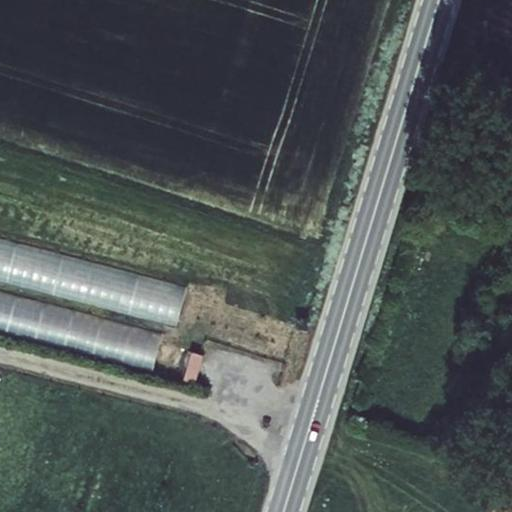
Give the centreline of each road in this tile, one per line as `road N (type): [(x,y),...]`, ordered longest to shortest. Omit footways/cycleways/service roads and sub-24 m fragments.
road 1 (primary): [(283,511),(438,0)]
road 2 (track): [(306,435),(0,354)]
road 3 (track): [(312,412),(280,405),(276,383),(257,375),(242,383),(235,416)]
